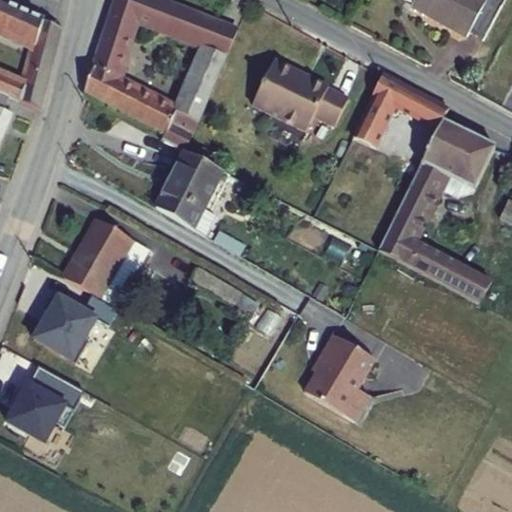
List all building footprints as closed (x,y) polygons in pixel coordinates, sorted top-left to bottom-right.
[(50,46),(57,18),(17,0),(0,0),(0,19),(12,26),(8,36),(30,47),(18,72),(0,64),(0,83),(34,98),(50,46)] [(109,0),(85,84),(166,126),(162,135),(185,147),(192,129),(182,124),(187,110),(197,114),(219,48),(212,46),(220,21),(169,0),(109,0)] [(416,0),(451,19),(454,14),(477,25),(489,0),(416,0)] [(273,47),(247,92),(301,121),(308,107),(328,118),(344,90),(295,63),(296,60),(273,47)] [(367,167),(404,186),(416,161),(400,153),(397,159),(369,145),(389,104),(432,126),(437,117),(443,103),(377,67),(339,152),(367,167)] [(182,124),(192,128),(197,114),(187,110),(182,124)] [(483,281),(406,240),(432,187),(450,196),(467,190),(489,146),(437,117),(432,126),(416,161),(404,186),(375,248),(384,253),(396,259),(425,274),(442,283),(473,300),(483,281)] [(167,214),(202,234),(237,175),(200,155),(167,214)] [(511,201),(506,199),(498,219),(511,224),(511,201)] [(70,276),(99,293),(123,306),(149,260),(96,230),(70,276)] [(123,306),(99,293),(90,308),(61,291),(51,308),(55,311),(40,337),(82,361),(94,341),(91,339),(104,317),(115,324),(124,307),(123,306)] [(511,321),(473,301),(464,318),(505,341),(511,327),(511,321)] [(312,392),(362,422),(378,395),(365,388),(383,357),(337,329),(320,356),(330,361),(312,392)] [(13,421),(51,442),(62,423),(70,427),(80,409),(34,384),(13,421)]
